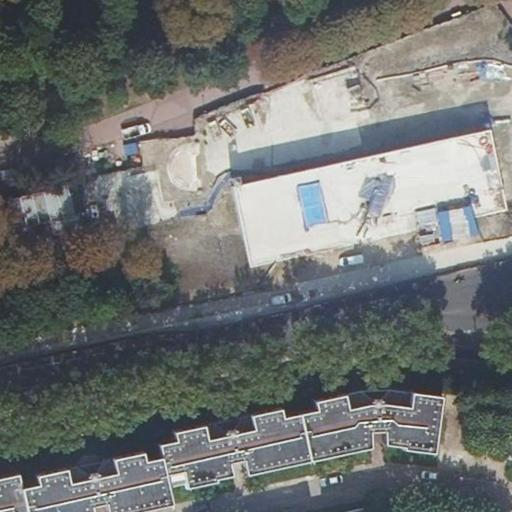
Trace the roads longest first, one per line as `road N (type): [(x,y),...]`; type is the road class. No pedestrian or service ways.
road 1 (secondary): [(0,400),(440,297)]
road 2 (residential): [(506,511),(494,496),(355,477),(202,511)]
